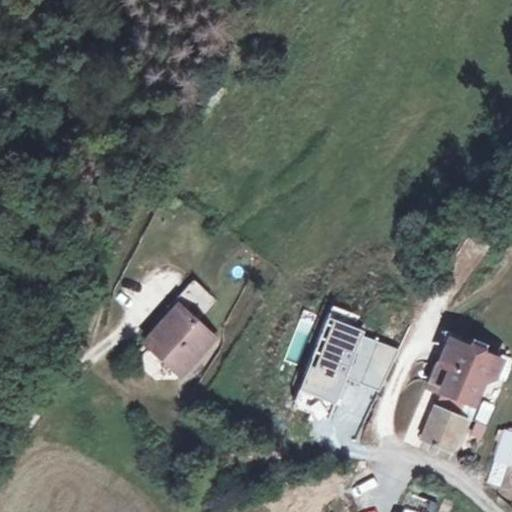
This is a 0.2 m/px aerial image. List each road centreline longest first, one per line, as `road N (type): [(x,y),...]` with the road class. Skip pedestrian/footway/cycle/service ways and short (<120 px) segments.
road 1 (residential): [(0,468),(71,360)]
road 2 (unclassified): [(496,511),(454,472),(387,449)]
